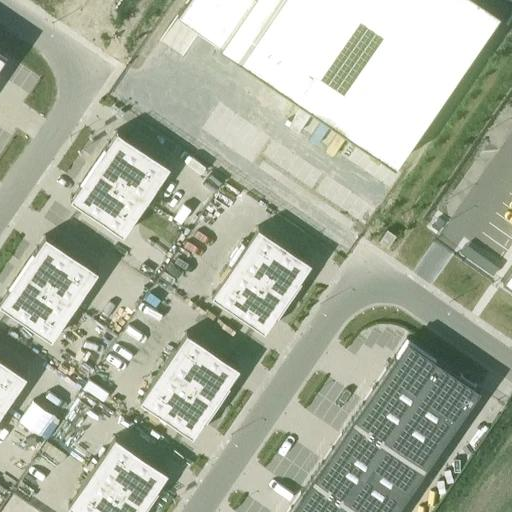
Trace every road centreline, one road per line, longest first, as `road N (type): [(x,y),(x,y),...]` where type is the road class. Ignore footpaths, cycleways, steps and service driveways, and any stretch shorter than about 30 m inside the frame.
road 1 (unknown): [(69,62),(372,268),(445,262),(471,244),(511,184)]
road 2 (unclassified): [(511,370),(401,293),(380,288),(356,296),(336,312),(198,511)]
road 3 (unclassified): [(0,12),(69,62),(81,85),(0,207)]
